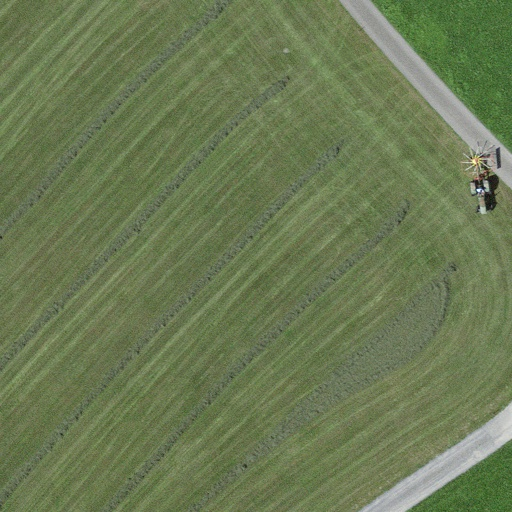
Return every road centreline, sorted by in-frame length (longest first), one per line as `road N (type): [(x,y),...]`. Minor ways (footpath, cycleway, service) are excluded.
road 1 (track): [(357,0),(511,172)]
road 2 (track): [(511,421),(390,511)]
